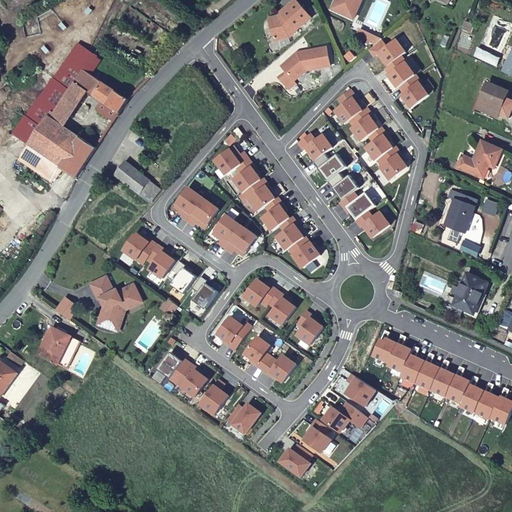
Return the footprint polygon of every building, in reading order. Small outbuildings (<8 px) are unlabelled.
[(282,16),(272,18),(277,36),(291,33),(313,14),(300,0),(294,0),(284,9),(287,12),(282,16)] [(364,0),(339,0),(337,7),(357,16),(364,0)] [(271,15),(272,18),(282,16),(287,12),(284,9),(280,12),(271,15)] [(466,24),(477,29),(480,21),(469,17),(466,24)] [(386,36),(375,45),(380,52),(384,49),(393,61),(406,51),(411,48),(401,35),(391,43),(386,36)] [(339,44),(351,66),(358,59),(347,38),(339,44)] [(300,48),(285,62),(287,65),(297,76),(309,66),(335,61),(331,43),(313,46),(314,48),(309,49),(308,47),(300,48)] [(502,60),(505,53),(483,43),(479,50),(502,60)] [(81,46),(72,59),(84,67),(93,54),(81,46)] [(420,71),(406,51),(393,61),(390,63),(395,70),(393,70),(403,84),(404,83),(420,71)] [(30,143),(77,175),(104,135),(91,127),(86,128),(79,136),(63,125),(88,89),(120,110),(129,97),(91,71),(100,59),(93,54),(84,67),(72,59),(66,55),(51,76),(59,82),(44,104),(52,109),(30,143)] [(297,76),(287,65),(281,71),(293,85),(300,79),(297,76)] [(407,91),(416,103),(433,91),(424,78),(425,77),(420,71),(404,83),(409,89),(407,91)] [(481,102),(503,111),(505,107),(510,92),(511,88),(511,85),(491,77),(481,102)] [(340,106),(350,119),(354,116),(367,106),(362,100),(358,94),(360,92),(355,86),(343,95),(347,101),(340,106)] [(373,132),(383,124),(374,112),(376,110),(371,103),(367,106),(354,116),(358,123),(356,124),(366,137),(373,132)] [(381,156),(397,144),(388,131),(390,130),(385,123),(383,124),(373,132),(378,138),(371,144),(380,157),(381,156)] [(310,143),(320,156),(337,143),(327,130),(320,135),(315,129),(303,138),(308,145),(310,143)] [(462,162),(488,173),(494,161),(499,163),(507,145),(488,136),(479,155),(468,150),(462,162)] [(219,155),(230,171),(240,163),(252,154),(247,148),(244,150),(237,142),(219,155)] [(385,163),(394,176),(411,163),(407,157),(402,151),(404,149),(399,143),(397,144),(381,156),(386,162),(385,163)] [(257,161),(252,154),(240,163),(245,170),(238,175),(247,188),(264,175),(259,169),(255,163),(257,161)] [(152,178),(127,159),(116,172),(142,193),(152,178)] [(340,189),(346,197),(357,188),(363,184),(353,171),(348,175),(343,169),(332,178),(340,189)] [(247,188),(243,191),(248,198),(252,195),(262,207),(269,202),(279,195),(274,188),(269,182),(271,180),(267,174),(264,175),(247,188)] [(163,187),(152,178),(142,193),(152,201),(163,187)] [(340,189),(332,178),(330,179),(338,191),(340,189)] [(184,210),(191,216),(207,194),(192,182),(178,201),(183,205),(187,207),(185,209),(184,210)] [(448,219),(468,227),(481,194),(461,186),(448,219)] [(357,188),(346,197),(360,216),(371,208),(379,202),(370,189),(362,194),(357,188)] [(283,221),(293,214),(288,208),(284,201),(286,200),(281,193),(279,195),(269,202),(274,208),(266,213),(276,227),(283,221)] [(223,205),(207,194),(191,216),(198,221),(200,218),(209,224),(223,205)] [(371,208),(360,216),(365,222),(367,221),(376,234),(393,221),(384,208),(376,214),(371,208)] [(222,239),(229,243),(245,222),(230,210),(216,229),(225,235),(222,239)] [(292,245),(308,233),(303,227),(298,221),(300,219),(295,212),(293,214),(283,221),(288,228),(281,233),(290,246),(292,245)] [(245,222),(229,243),(236,248),(238,245),(247,251),(260,232),(245,222)] [(127,246),(146,260),(150,255),(160,241),(153,236),(152,238),(146,233),(141,230),(138,230),(127,246)] [(292,245),(306,264),(324,251),(319,245),(316,241),(314,238),(313,239),(308,233),(292,245)] [(167,245),(160,241),(150,255),(156,259),(153,264),(166,274),(178,257),(172,252),(166,248),(167,245)] [(187,263),(189,261),(182,256),(170,272),(177,277),(174,280),(187,290),(200,272),(187,263)] [(455,300),(456,301),(476,310),(490,278),(471,269),(469,268),(455,300)] [(196,296),(209,305),(221,288),(209,279),(210,277),(203,272),(194,284),(201,289),(196,296)] [(106,273),(91,281),(99,296),(101,295),(107,306),(103,308),(98,321),(113,326),(118,310),(126,306),(143,298),(134,280),(118,288),(117,286),(114,288),(106,273)] [(272,300),(281,287),(275,282),(273,285),(266,280),(260,275),(248,292),(261,302),(264,298),(270,302),(272,300)] [(273,312),(286,321),(299,304),(293,299),(287,295),(288,293),(281,287),(272,300),(279,304),(273,312)] [(176,303),(168,298),(163,304),(171,309),(176,303)] [(302,329),(316,339),(328,321),(322,317),(315,312),(317,310),(310,305),(301,317),(307,322),(302,329)] [(118,310),(113,326),(119,328),(126,306),(118,310)] [(232,341),(238,346),(255,323),(248,318),(246,322),(233,313),(220,330),(227,335),(233,339),(232,341)] [(39,353),(70,366),(82,339),(52,325),(39,353)] [(267,364),(276,352),(270,347),(275,340),(262,331),(250,348),(256,353),(262,357),(261,359),(267,364)] [(179,378),(194,359),(187,354),(186,356),(179,352),(173,347),(160,364),(179,378)] [(282,371),(288,376),(301,359),(288,349),(283,356),(276,352),(267,364),(274,369),(275,367),(282,371)] [(0,407),(2,405),(0,400),(0,394),(18,372),(1,358),(0,359),(0,407)] [(179,378),(199,392),(211,375),(205,370),(199,366),(200,364),(194,359),(179,378)] [(380,388),(356,371),(351,378),(357,381),(350,391),(369,404),(380,388)] [(204,398),(219,409),(233,391),(224,385),(228,379),(221,374),(204,398)] [(231,414),(250,428),(265,407),(253,398),(249,403),(247,406),(240,401),(231,414)] [(336,404),(327,417),(344,429),(353,417),(364,424),(371,414),(351,400),(344,409),(336,404)] [(331,425),(319,416),(314,422),(316,424),(312,430),(309,434),(327,446),(336,432),(329,427),(331,425)] [(294,447),(285,459),(306,474),(315,462),(312,460),(317,453),(302,442),(297,449),(294,447)]
